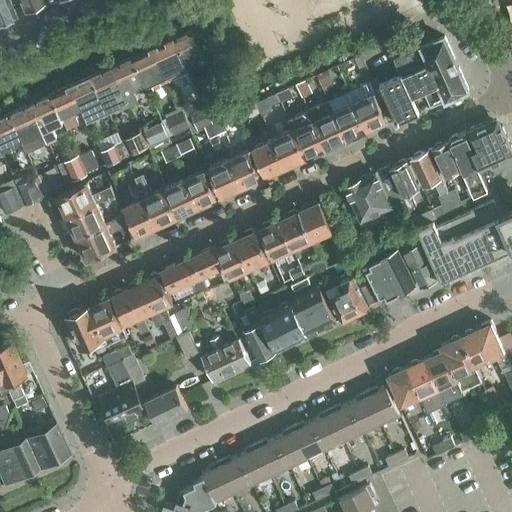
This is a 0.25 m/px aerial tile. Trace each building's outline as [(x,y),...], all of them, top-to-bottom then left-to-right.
[(0,0),(0,21),(16,14),(9,0),(0,0)] [(40,0),(19,0),(24,11),(42,4),(40,0)] [(192,29),(174,37),(189,69),(207,61),(192,29)] [(381,82),(398,120),(419,111),(412,95),(424,90),(431,105),(469,88),(445,35),(395,58),(402,73),(381,82)] [(174,37),(154,46),(168,79),(189,69),(174,37)] [(154,46),(133,56),(148,89),(168,80),(168,79),(154,46)] [(133,56),(113,65),(130,101),(139,97),(135,90),(148,90),(148,91),(149,91),(148,89),(133,56)] [(130,101),(113,65),(93,74),(109,110),(130,101)] [(317,74),(320,81),(323,88),(334,83),(328,69),(317,74)] [(109,110),(93,74),(71,84),(84,111),(85,111),(89,119),(109,110)] [(369,87),(381,82),(378,76),(366,81),(369,87)] [(297,83),(300,90),(303,96),(312,92),(306,79),(297,83)] [(71,84),(50,94),(62,121),(64,120),(67,127),(78,122),(74,115),(84,111),(71,84)] [(278,92),(281,101),(293,96),(289,87),(278,92)] [(356,88),(350,91),(367,129),(375,125),(378,126),(384,123),(385,121),(387,119),(375,91),(361,98),(356,88)] [(350,91),(329,100),(347,138),(350,137),(352,138),(358,135),(359,132),(367,129),(350,91)] [(277,92),(257,101),(262,113),(272,109),(270,105),(280,100),(277,92)] [(62,121),(50,94),(30,103),(46,138),(47,137),(48,139),(57,134),(53,125),(62,121)] [(219,105),(208,109),(212,116),(214,122),(234,114),(226,96),(217,100),(219,105)] [(329,99),(309,108),(326,147),(335,143),(337,144),(344,141),(345,139),(347,138),(329,100),(329,99)] [(257,102),(246,107),(250,115),(261,110),(257,102)] [(46,138),(30,103),(10,112),(26,147),(46,138)] [(206,126),(206,127),(214,122),(212,116),(208,109),(206,105),(191,111),(198,129),(206,126)] [(288,117),(293,128),(306,157),(309,155),(311,156),(318,153),(319,151),(326,147),(309,108),(288,117)] [(167,117),(174,133),(190,126),(183,110),(167,117)] [(10,112),(0,116),(0,143),(2,149),(15,143),(18,151),(26,147),(10,112)] [(142,129),(142,130),(149,145),(170,135),(162,119),(142,129)] [(487,120),(467,129),(473,144),(474,145),(471,146),(480,165),(511,150),(511,146),(501,124),(487,120)] [(214,122),(206,127),(210,136),(217,133),(214,125),(215,124),(214,122)] [(293,128),(273,138),(286,166),(294,162),(297,163),(303,160),(304,158),(306,157),(293,128)] [(451,138),(470,180),(475,191),(488,185),(480,165),(471,146),(470,145),(473,144),(467,129),(450,137),(451,138)] [(122,139),(124,145),(129,155),(149,145),(142,130),(122,139)] [(286,166),(273,138),(253,147),(265,175),(268,174),(270,175),(277,172),(278,169),(286,166)] [(462,183),(470,180),(451,138),(443,142),(441,141),(436,143),(435,145),(433,147),(445,174),(455,169),(462,183)] [(177,142),(170,145),(175,157),(182,153),(177,142)] [(129,155),(124,145),(118,148),(116,143),(101,149),(107,164),(129,155)] [(175,157),(170,145),(162,149),(167,160),(175,157)] [(249,148),(229,158),(242,186),(250,182),(252,183),(259,180),(260,178),(262,177),(249,148)] [(411,156),(424,184),(434,179),(440,193),(448,189),(429,148),(422,152),(420,151),(414,153),(414,155),(411,156)] [(80,154),(87,171),(99,166),(92,149),(80,154)] [(88,173),(79,154),(58,162),(60,166),(59,166),(66,183),(88,173)] [(242,186),(229,158),(208,167),(221,195),(224,194),(226,195),(233,192),(234,190),(242,186)] [(390,166),(405,199),(409,208),(417,204),(410,190),(421,185),(408,158),(406,159),(404,158),(399,161),(398,163),(390,166)] [(345,185),(361,220),(405,199),(389,165),(345,185)] [(59,166),(39,175),(46,191),(66,183),(59,166)] [(205,169),(185,178),(198,206),(206,202),(208,203),(214,200),(215,198),(218,197),(205,169)] [(18,184),(27,203),(42,196),(47,193),(46,191),(39,175),(28,180),(25,175),(16,179),(18,184)] [(144,177),(137,180),(157,225),(165,221),(168,222),(174,219),(174,217),(177,216),(164,187),(153,192),(150,186),(149,187),(144,177)] [(198,206),(185,178),(165,187),(177,215),(180,214),(182,215),(188,212),(189,210),(198,206)] [(157,225),(137,180),(129,184),(136,200),(124,205),(137,234),(140,233),(142,233),(148,231),(149,228),(157,225)] [(67,214),(96,201),(105,197),(115,193),(111,185),(93,193),(87,181),(58,194),(59,196),(58,199),(61,205),(63,206),(67,214)] [(27,203),(18,184),(0,191),(0,199),(6,212),(27,203)] [(443,204),(433,209),(437,218),(448,213),(479,199),(476,191),(475,191),(462,198),(456,187),(439,195),(443,204)] [(118,200),(115,193),(105,197),(108,205),(118,200)] [(419,226),(418,226),(441,279),(511,248),(511,211),(502,216),(495,198),(439,223),(437,218),(419,226)] [(301,209),(300,209),(312,238),(333,229),(320,200),(311,204),(308,202),(302,205),(301,209)] [(67,214),(77,235),(106,222),(96,201),(67,214)] [(289,214),(280,218),(293,247),(312,238),(300,209),(298,210),(295,208),(289,211),(289,214)] [(415,216),(419,226),(437,218),(433,209),(415,216)] [(106,222),(77,235),(82,245),(81,248),(83,254),(86,254),(88,258),(117,245),(111,232),(128,224),(124,213),(106,222)] [(293,247),(280,218),(272,222),(269,220),(263,223),(263,226),(260,227),(273,256),(293,247)] [(411,246),(405,248),(421,286),(438,279),(416,227),(405,232),(411,246)] [(245,234),(237,238),(250,266),(270,257),(257,229),(254,230),(251,228),(245,230),(245,234)] [(219,246),(216,247),(224,264),(229,276),(250,266),(237,238),(228,242),(225,240),(219,242),(219,246)] [(384,242),(376,246),(379,252),(386,248),(384,242)] [(215,244),(184,258),(188,268),(198,264),(202,274),(224,264),(216,247),(215,244)] [(376,246),(368,250),(371,256),(379,252),(376,246)] [(349,256),(345,247),(336,251),(340,261),(349,256)] [(397,249),(381,257),(398,292),(414,284),(397,249)] [(398,292),(381,257),(365,265),(371,277),(381,298),(382,300),(398,292)] [(188,268),(184,258),(162,269),(171,288),(190,279),(196,291),(208,285),(202,274),(198,264),(188,268)] [(178,334),(189,329),(194,326),(190,317),(175,324),(172,318),(165,304),(172,300),(160,272),(158,273),(156,271),(150,274),(150,277),(142,280),(146,290),(149,289),(168,330),(172,337),(178,334)] [(344,291),(330,298),(341,320),(369,306),(354,275),(339,282),(344,291)] [(296,289),(312,281),(309,276),(293,283),(296,289)] [(198,292),(209,315),(242,300),(231,277),(198,292)] [(371,277),(359,283),(369,304),(381,298),(371,277)] [(161,334),(168,330),(149,289),(146,290),(142,280),(137,283),(134,281),(129,284),(128,287),(134,299),(137,298),(144,313),(150,310),(161,334)] [(323,327),(337,320),(320,284),(306,291),(323,327)] [(143,313),(144,313),(137,298),(134,299),(128,287),(122,289),(120,288),(115,290),(115,293),(113,294),(125,322),(135,317),(142,331),(150,328),(143,313)] [(323,327),(306,291),(291,298),(309,334),(323,327)] [(257,299),(261,309),(275,303),(270,293),(257,299)] [(98,301),(90,305),(106,340),(107,342),(127,334),(110,296),(108,297),(105,295),(99,297),(98,301)] [(291,298),(275,306),(293,342),(309,334),(291,298)] [(106,340),(90,305),(80,309),(77,307),(71,310),(70,313),(68,315),(81,345),(95,339),(97,343),(106,340)] [(244,329),(258,358),(276,349),(259,314),(255,305),(247,308),(254,324),(244,329)] [(259,314),(277,350),(293,342),(275,306),(259,314)] [(481,323),(482,325),(497,356),(503,368),(504,367),(511,364),(508,356),(506,353),(506,352),(491,318),(481,323)] [(464,333),(462,334),(476,363),(488,358),(489,360),(497,356),(482,325),(474,329),(471,328),(466,330),(464,333)] [(189,329),(178,334),(188,356),(200,351),(189,329)] [(511,334),(510,330),(499,335),(506,352),(506,353),(508,356),(511,353),(511,334)] [(441,344),(443,349),(457,377),(462,388),(470,385),(463,369),(476,363),(462,334),(460,335),(457,334),(452,336),(451,340),(441,344)] [(202,355),(213,379),(251,361),(240,337),(222,345),(218,336),(213,339),(217,348),(202,355)] [(0,365),(10,389),(18,405),(28,399),(19,380),(16,381),(14,378),(27,371),(13,339),(10,340),(8,339),(2,341),(1,345),(0,345),(0,365)] [(119,348),(111,351),(117,362),(123,359),(124,359),(123,357),(119,348)] [(432,354),(426,357),(446,401),(454,398),(446,382),(457,377),(443,349),(441,350),(438,349),(433,351),(432,354)] [(109,364),(110,366),(117,362),(111,351),(103,355),(107,364),(109,364)] [(133,353),(123,357),(124,359),(123,359),(133,381),(134,381),(135,383),(145,378),(133,353)] [(410,364),(408,365),(421,394),(432,389),(439,404),(446,401),(426,357),(419,360),(416,359),(411,361),(410,364)] [(117,362),(110,366),(120,387),(101,396),(115,426),(147,411),(133,381),(123,359),(117,362)] [(0,385),(3,392),(10,389),(0,365),(0,385)] [(421,394),(408,365),(401,368),(398,367),(393,369),(392,372),(389,374),(402,402),(413,397),(429,431),(437,427),(421,394)] [(145,399),(157,423),(188,408),(177,384),(145,399)] [(377,385),(367,390),(382,423),(401,414),(387,385),(379,389),(377,385)] [(358,398),(350,402),(364,432),(382,423),(367,390),(356,395),(358,398)] [(28,399),(18,405),(23,416),(33,411),(28,399)] [(486,404),(496,425),(501,435),(502,438),(505,442),(511,438),(511,423),(502,404),(497,407),(494,400),(486,404)] [(340,402),(330,407),(346,440),(364,432),(350,402),(342,406),(340,402)] [(0,406),(0,421),(3,428),(6,426),(10,413),(6,404),(0,406)] [(321,416),(313,420),(327,449),(346,440),(330,407),(320,412),(321,416)] [(304,420),(293,425),(309,458),(327,449),(313,420),(305,423),(304,420)] [(58,421),(27,435),(41,467),(73,452),(58,421)] [(284,433),(276,437),(290,466),(309,458),(293,425),(283,430),(284,433)] [(501,435),(496,425),(482,432),(496,446),(505,442),(502,438),(501,435)] [(461,432),(465,440),(474,436),(470,427),(461,432)] [(41,467),(27,435),(0,447),(0,455),(12,481),(41,467)] [(452,436),(442,440),(446,449),(456,444),(452,436)] [(267,437),(256,442),(272,475),(290,466),(276,437),(269,441),(267,437)] [(446,449),(442,440),(433,445),(437,453),(446,449)] [(248,450),(240,454),(254,484),(272,475),(256,442),(246,447),(248,450)] [(405,447),(396,452),(400,460),(409,456),(405,447)] [(400,460),(396,452),(386,457),(390,465),(400,460)] [(230,454),(220,459),(235,492),(254,484),(240,454),(232,458),(230,454)] [(194,480),(196,483),(206,506),(235,492),(220,459),(209,464),(211,468),(202,472),(204,475),(194,480)] [(369,465),(359,469),(363,478),(373,473),(369,465)] [(363,478),(359,469),(349,474),(354,482),(363,478)] [(332,482),(322,487),(326,495),(336,491),(332,482)] [(344,511),(375,511),(372,505),(376,503),(372,495),(375,493),(370,482),(337,498),(344,511)] [(167,501),(165,504),(186,511),(207,511),(208,510),(206,506),(196,483),(180,491),(175,504),(167,501)] [(326,495),(322,487),(313,491),(317,499),(326,495)] [(295,499),(286,504),(289,511),(290,511),(299,508),(295,499)]
